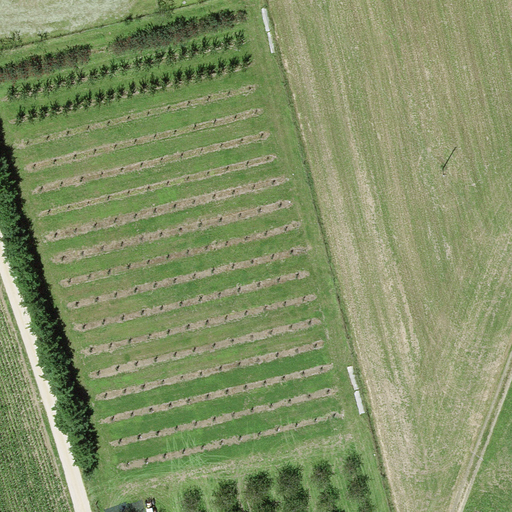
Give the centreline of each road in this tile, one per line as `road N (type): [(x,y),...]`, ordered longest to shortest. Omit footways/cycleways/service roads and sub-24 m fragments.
road 1 (track): [(0,230),(82,511)]
road 2 (track): [(464,511),(511,383)]
